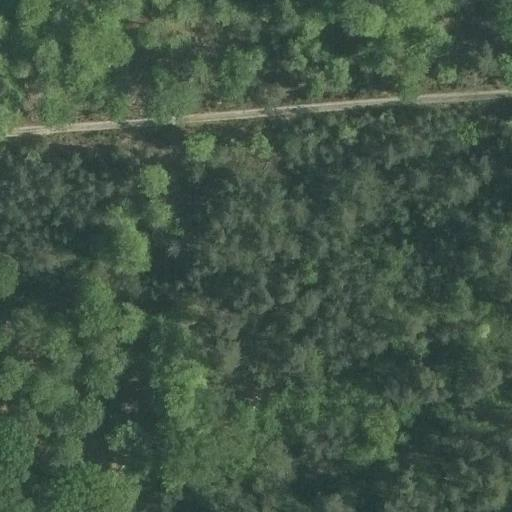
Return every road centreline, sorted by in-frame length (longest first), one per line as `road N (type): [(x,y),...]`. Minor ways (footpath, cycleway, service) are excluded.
road 1 (track): [(511,86),(0,125)]
road 2 (track): [(147,112),(173,511)]
